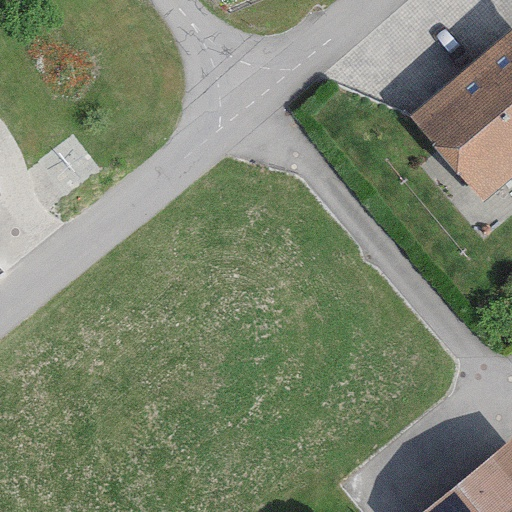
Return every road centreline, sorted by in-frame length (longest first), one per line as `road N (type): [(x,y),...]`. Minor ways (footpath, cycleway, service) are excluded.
road 1 (unclassified): [(0,306),(247,101)]
road 2 (unclassified): [(247,101),(369,0)]
road 3 (residential): [(247,101),(169,0)]
